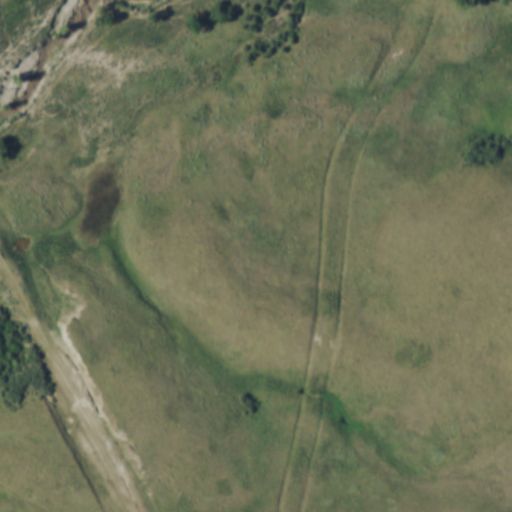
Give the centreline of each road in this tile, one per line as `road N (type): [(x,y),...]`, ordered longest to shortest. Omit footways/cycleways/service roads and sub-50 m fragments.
road 1 (track): [(296,511),(329,328),(340,195),(370,109),(436,0)]
road 2 (track): [(149,511),(0,244)]
